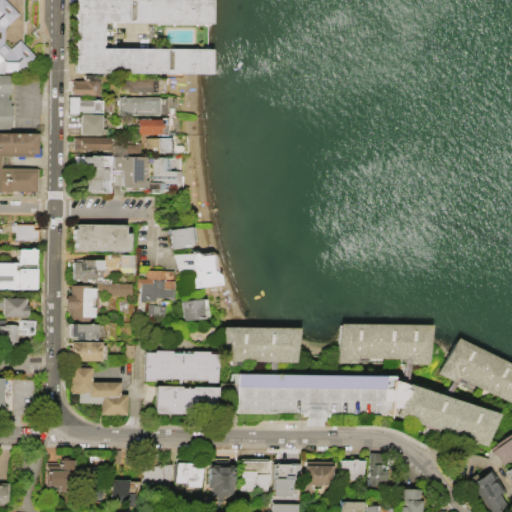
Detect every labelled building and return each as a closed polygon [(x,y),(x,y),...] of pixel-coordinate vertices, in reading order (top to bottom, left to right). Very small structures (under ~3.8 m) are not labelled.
[(0,0),(4,0),(17,13),(2,27),(2,42),(8,48),(17,39),(35,58),(21,71),(3,71),(3,73),(0,72),(0,0)] [(75,0),(75,72),(213,74),(213,49),(103,48),(104,22),(213,23),(213,0),(75,0)] [(9,74),(0,74),(0,126),(10,126),(9,74)] [(117,74),(155,75),(155,91),(143,91),(143,93),(139,93),(139,91),(127,91),(127,89),(120,89),(121,82),(117,82),(117,74)] [(98,94),(69,94),(69,82),(71,82),(71,79),(82,79),(82,75),(93,75),(95,76),(95,80),(97,80),(97,84),(98,84),(98,94)] [(76,98),(90,98),(90,99),(100,99),(100,111),(89,111),(89,112),(75,112),(75,113),(66,113),(66,96),(76,96),(76,98)] [(117,96),(157,97),(164,97),(164,114),(156,114),(116,114),(117,96)] [(78,114),(99,114),(99,128),(104,128),(104,133),(99,133),(99,134),(78,134),(78,114)] [(156,133),(134,133),(134,118),(156,119),(156,122),(160,125),(156,128),(156,133)] [(35,192),(35,184),(35,168),(0,168),(0,156),(38,156),(38,134),(0,133),(0,191),(17,192),(35,192)] [(71,136),(108,136),(108,149),(71,149),(71,136)] [(169,151),(159,151),(159,152),(142,152),(142,137),(169,137),(169,151)] [(138,141),(138,151),(123,151),(123,143),(135,143),(135,141),(138,141)] [(107,155),(107,181),(107,191),(97,191),(97,192),(86,192),(86,190),(80,190),(80,189),(78,189),(78,182),(80,182),(80,168),(79,168),(79,157),(80,157),(80,156),(87,156),(87,155),(98,155),(107,155)] [(144,187),(119,187),(119,169),(110,169),(110,156),(144,156),(144,187)] [(146,183),(146,174),(149,174),(149,156),(172,157),(172,165),(167,165),(167,170),(178,170),(178,183),(146,183)] [(11,222),(13,222),(32,223),(32,228),(37,228),(37,239),(13,239),(13,230),(11,230),(11,224),(11,222)] [(77,250),(77,224),(131,225),(130,252),(77,250)] [(164,229),(187,226),(187,227),(190,226),(192,239),(189,240),(190,244),(187,244),(187,245),(169,248),(166,233),(165,233),(164,229)] [(19,250),(18,290),(36,290),(37,250),(19,250)] [(219,283),(193,287),(191,269),(192,269),(191,257),(191,253),(194,253),(196,254),(196,256),(209,254),(211,269),(218,274),(219,283)] [(132,254),(119,254),(119,267),(132,267),(132,254)] [(99,282),(90,282),(90,280),(85,280),(85,281),(78,281),(78,278),(70,278),(70,260),(78,261),(78,259),(100,259),(99,282)] [(0,289),(0,262),(15,263),(15,290),(0,289)] [(170,297),(153,297),(153,300),(143,300),(143,301),(137,301),(138,287),(134,287),(135,277),(144,278),(144,269),(171,270),(170,280),(171,280),(171,288),(170,297)] [(129,294),(109,294),(109,293),(103,293),(103,290),(96,290),(96,286),(95,286),(95,282),(129,283),(129,294)] [(67,284),(93,284),(93,286),(94,286),(94,291),(96,291),(96,319),(67,319),(67,311),(64,311),(64,308),(63,308),(63,294),(67,294),(67,284)] [(0,297),(23,297),(23,304),(25,304),(25,316),(1,316),(1,307),(0,307),(0,297)] [(182,320),(180,300),(201,298),(201,299),(204,298),(206,315),(203,316),(203,317),(182,320)] [(146,303),(164,305),(163,316),(152,314),(152,317),(147,317),(148,313),(145,313),(146,303)] [(0,325),(2,325),(2,324),(12,324),(18,324),(18,319),(32,319),(31,333),(30,333),(30,334),(15,334),(15,344),(0,344),(0,325)] [(93,339),(90,339),(91,338),(83,338),(83,339),(73,339),(73,336),(68,336),(68,323),(73,323),(94,323),(93,339)] [(454,337),(511,365),(511,402),(459,377),(457,382),(459,382),(452,397),(498,413),(486,445),(476,442),(476,443),(460,438),(460,437),(397,416),(400,407),(394,407),(396,399),(393,399),(392,400),(383,400),(383,389),(236,386),(236,373),(271,373),(270,361),(222,360),(222,326),(298,327),(297,361),(277,361),(280,373),(384,375),(385,387),(393,387),(394,380),(404,383),(405,358),(359,358),(359,362),(339,362),(339,323),(429,324),(428,363),(411,363),(411,377),(412,384),(446,396),(453,380),(437,372),(454,337)] [(99,360),(70,359),(70,354),(67,354),(67,347),(70,347),(70,341),(100,341),(99,360)] [(132,344),(131,358),(123,358),(123,344),(132,344)] [(217,354),(216,382),(206,382),(206,379),(179,378),(179,384),(176,384),(176,379),(153,378),(153,380),(143,380),(143,352),(153,352),(154,350),(170,350),(170,352),(190,353),(190,351),(206,351),(206,354),(217,354)] [(124,394),(124,414),(99,414),(99,402),(77,402),(77,393),(69,393),(69,367),(89,367),(89,381),(117,381),(117,394),(124,394)] [(154,386),(215,387),(215,413),(153,413),(154,386)] [(500,464),(489,450),(490,450),(488,448),(506,433),(508,434),(511,436),(511,437),(511,460),(511,458),(507,462),(505,460),(500,464)] [(367,480),(367,452),(379,452),(379,471),(383,471),(383,480),(380,480),(380,487),(370,487),(370,480),(367,480)] [(338,478),(338,459),(350,459),(350,458),(354,458),(354,459),(362,459),(362,479),(338,478)] [(73,459),(72,485),(46,485),(46,482),(44,482),(44,461),(58,462),(58,459),(73,459)] [(238,460),(265,460),(265,473),(265,490),(238,490),(238,470),(238,460)] [(174,481),(174,462),(187,462),(187,466),(200,466),(200,486),(186,486),(186,481),(174,481)] [(270,463),(286,463),(286,462),(297,462),(297,474),(296,474),(295,479),(291,479),(290,495),(273,494),(273,488),(270,488),(270,463)] [(170,463),(170,483),(141,484),(141,465),(160,465),(160,463),(170,463)] [(231,466),(232,501),(217,501),(217,496),(210,496),(210,487),(207,487),(207,466),(209,466),(209,464),(214,464),(214,466),(224,466),(224,464),(230,464),(230,466),(231,466)] [(301,464),(330,464),(330,484),(321,484),(321,485),(309,485),(309,484),(301,484),(301,464)] [(503,503),(491,511),(489,511),(467,483),(486,469),(503,491),(497,495),(503,503)] [(133,504),(114,503),(114,497),(110,497),(111,479),(127,479),(127,480),(137,481),(137,487),(134,487),(134,490),(127,490),(127,492),(133,492),(133,504)] [(419,500),(419,511),(399,511),(399,505),(403,505),(403,499),(400,499),(400,488),(417,488),(416,500),(419,500)] [(337,511),(337,501),(361,501),(361,511),(337,511)] [(270,511),(270,503),(296,503),(295,511),(270,511)]
